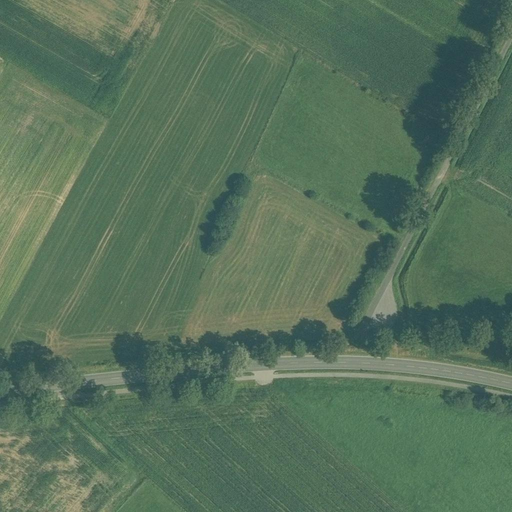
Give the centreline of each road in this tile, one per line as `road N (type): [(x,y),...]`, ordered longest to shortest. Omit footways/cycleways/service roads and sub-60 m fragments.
road 1 (secondary): [(511,383),(431,367),(308,362),(0,391)]
road 2 (track): [(511,28),(381,287),(380,316)]
